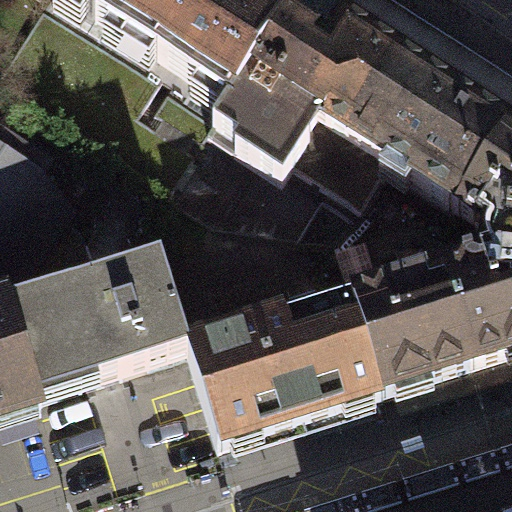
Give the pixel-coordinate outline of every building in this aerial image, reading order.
[(240,0),(55,0),(229,112),(230,113),(285,29),(240,0)] [(332,24),(511,140),(511,115),(333,0),(240,0),(285,29),(316,49),(332,24)] [(393,178),(461,222),(511,143),(511,140),(389,61),(332,24),(316,49),(285,29),(230,113),(229,112),(209,143),(284,193),(295,176),(362,219),(382,188),(385,190),(393,178)] [(70,221),(38,182),(47,168),(0,136),(0,327),(12,324),(9,315),(70,221)] [(511,366),(511,143),(461,222),(492,242),(489,260),(441,275),(443,282),(473,379),(511,366)] [(98,287),(82,238),(38,306),(9,315),(12,324),(39,409),(192,361),(162,267),(98,287)] [(443,282),(354,310),(384,407),(473,379),(443,282)] [(343,419),(384,407),(354,310),(297,328),(285,289),(238,304),(250,343),(192,361),(222,457),(262,444),(303,432),(343,419)] [(0,422),(39,409),(12,324),(0,327),(0,422)]
